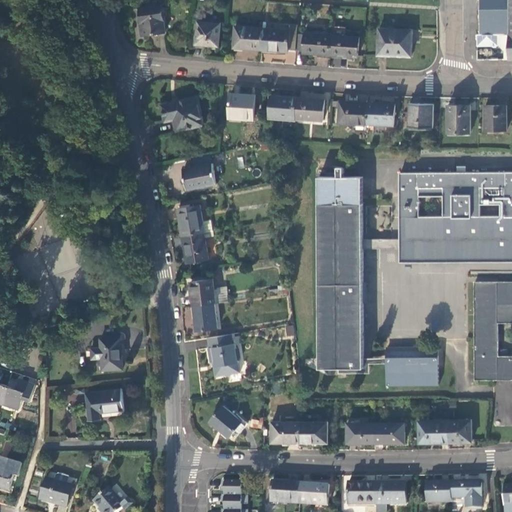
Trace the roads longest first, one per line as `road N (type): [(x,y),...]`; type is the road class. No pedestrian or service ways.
road 1 (tertiary): [(118,65),(164,272),(175,443)]
road 2 (residential): [(175,461),(511,458)]
road 3 (residential): [(118,65),(453,84)]
road 4 (residential): [(41,446),(175,443)]
